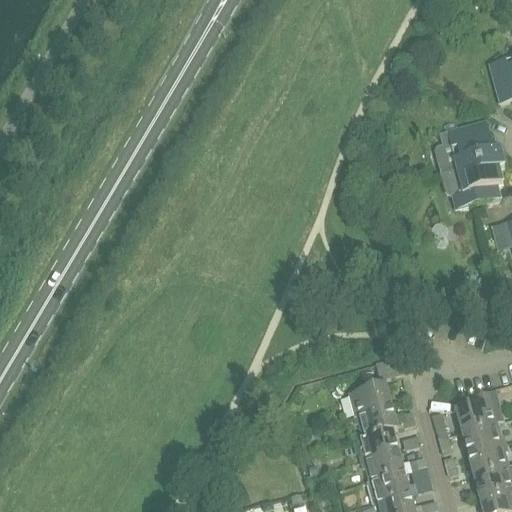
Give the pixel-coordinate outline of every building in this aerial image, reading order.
[(511,62),(489,68),(500,108),(511,104),(511,62)] [(435,156),(441,177),(441,178),(501,161),(499,152),(493,153),(486,126),(439,139),(440,140),(443,150),(437,152),(435,156)] [(456,214),(473,209),(500,202),(496,189),(502,188),(498,172),(504,170),(501,161),(441,178),(446,196),(453,199),(456,214)] [(379,385),(402,379),(404,378),(400,362),(375,368),(379,385)] [(353,406),(357,419),(357,420),(391,411),(386,389),(348,399),(351,406),(353,406)] [(456,414),(462,437),(497,427),(492,412),(495,411),(491,397),(472,402),(474,409),(456,414)] [(359,428),(362,441),(392,434),(397,433),(391,411),(357,420),(357,419),(354,420),(356,428),(359,428)] [(403,433),(415,429),(412,416),(399,420),(403,433)] [(442,418),(432,420),(437,437),(446,434),(442,418)] [(462,437),(468,458),(505,448),(504,442),(501,443),(497,427),(462,437)] [(359,459),(361,466),(398,456),(392,434),(362,441),(357,442),(362,458),(359,459)] [(405,456),(422,451),(419,440),(402,445),(405,456)] [(447,440),(438,443),(442,460),(452,457),(447,440)] [(468,458),(474,480),(508,471),(504,455),(507,454),(505,448),(468,458)] [(366,472),(369,486),(370,486),(404,478),(398,456),(361,466),(363,473),(366,472)] [(453,461),(444,464),(449,481),(458,478),(453,461)] [(411,478),(428,473),(425,462),(408,466),(411,478)] [(309,470),(310,479),(318,477),(316,468),(309,470)] [(474,480),(479,502),(511,492),(511,485),(508,471),(474,480)] [(371,494),(375,507),(375,508),(410,499),(404,478),(370,486),(369,486),(367,486),(369,494),(371,494)] [(322,484),(324,497),(333,495),(330,482),(322,484)] [(433,494),(430,483),(413,488),(416,498),(433,494)] [(481,511),(511,511),(511,492),(479,502),(481,511)] [(291,499),(293,508),(303,505),(301,497),(291,499)] [(413,511),(410,499),(375,508),(375,507),(373,508),(373,511),(413,511)]
